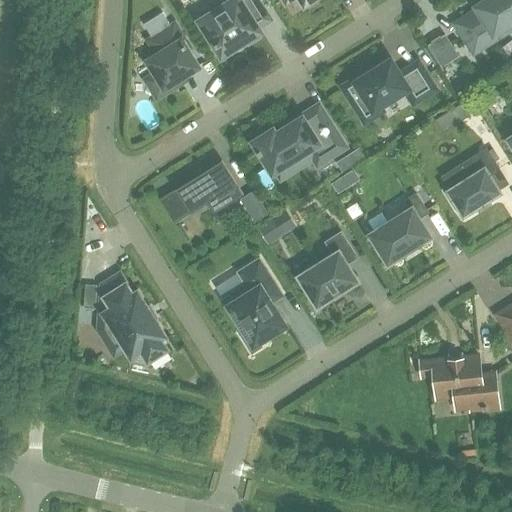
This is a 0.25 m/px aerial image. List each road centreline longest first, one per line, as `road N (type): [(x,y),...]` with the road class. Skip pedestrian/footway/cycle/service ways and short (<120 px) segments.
road 1 (track): [(36,422),(64,0)]
road 2 (residential): [(405,0),(145,164),(106,169)]
road 3 (residential): [(244,429),(276,397),(511,248)]
road 4 (residential): [(106,169),(122,211),(229,378),(244,429)]
road 5 (residential): [(114,0),(106,169)]
road 6 (unclassified): [(182,511),(34,472)]
